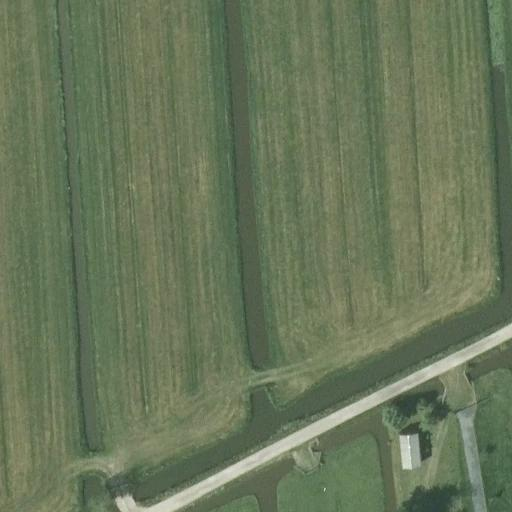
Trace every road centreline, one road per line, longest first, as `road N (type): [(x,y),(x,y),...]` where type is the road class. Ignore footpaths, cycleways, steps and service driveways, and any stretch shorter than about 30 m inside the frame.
road 1 (track): [(113,466),(179,438),(245,387),(458,288),(444,0)]
road 2 (track): [(155,511),(511,328)]
road 3 (track): [(21,511),(74,471),(113,466),(132,511)]
